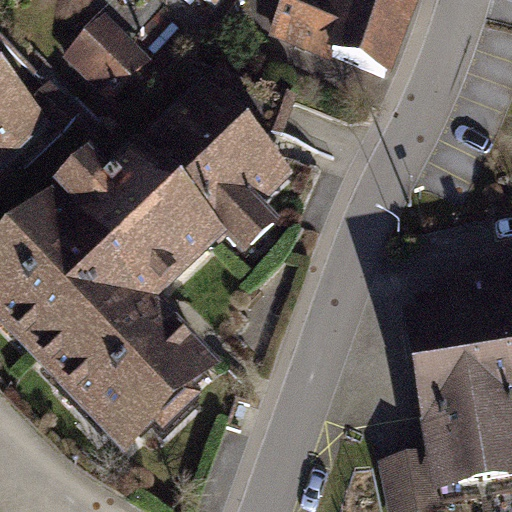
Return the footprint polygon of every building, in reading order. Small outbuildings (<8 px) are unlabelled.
[(417,0),(328,0),(313,46),(391,74),(417,0)] [(104,20),(71,59),(118,100),(152,60),(104,20)] [(296,172),(206,75),(113,161),(91,138),(0,221),(0,315),(124,449),(219,361),(158,295),(228,231),(245,250),(280,218),(265,201),(296,172)] [(0,79),(0,150),(35,122),(0,79)] [(445,300),(396,307),(428,491),(482,482),(511,476),(511,288),(499,291),(495,270),(441,278),(445,300)] [(403,511),(409,511),(429,508),(415,450),(390,456),(403,511)]
